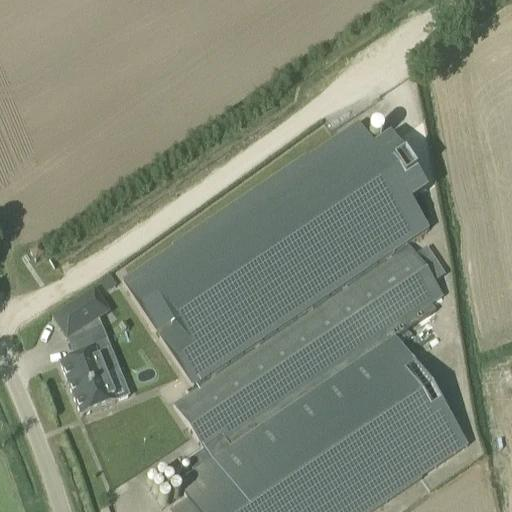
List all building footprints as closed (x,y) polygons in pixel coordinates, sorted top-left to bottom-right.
[(355,130),(121,285),(191,390),(424,234),(407,208),(426,195),(390,141),(371,154),(355,130)] [(224,444),(440,300),(408,251),(173,408),(203,453),(185,465),(192,475),(229,451),(224,444)] [(51,321),(65,343),(107,316),(93,294),(51,321)] [(466,449),(393,340),(229,451),(192,475),(175,487),(186,503),(172,511),(374,511),(419,482),(418,480),(466,449)] [(102,376),(115,370),(106,348),(58,368),(79,420),(114,406),(102,376)]
